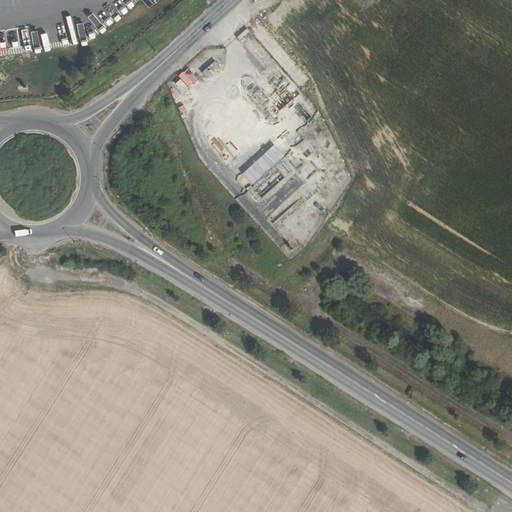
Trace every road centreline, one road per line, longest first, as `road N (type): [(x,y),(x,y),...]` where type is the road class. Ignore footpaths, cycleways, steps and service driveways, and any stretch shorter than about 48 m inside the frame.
road 1 (track): [(36,237),(36,266),(45,274),(114,283),(148,297),(488,511)]
road 2 (track): [(144,77),(214,244),(241,270),(511,440)]
road 3 (secondary): [(195,282),(511,484)]
road 4 (tertiary): [(76,140),(231,0)]
road 5 (secondary): [(62,229),(195,282)]
road 6 (secondary): [(195,282),(91,187)]
